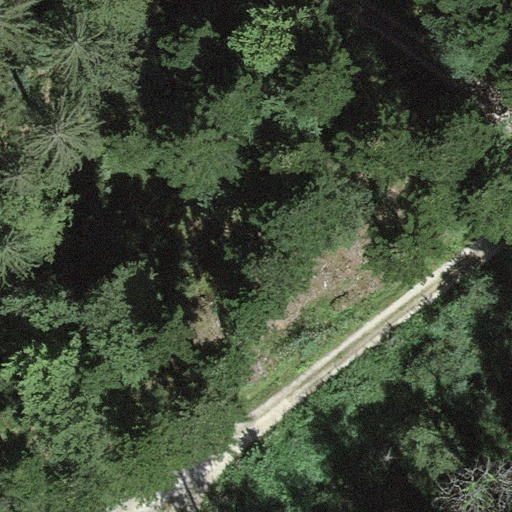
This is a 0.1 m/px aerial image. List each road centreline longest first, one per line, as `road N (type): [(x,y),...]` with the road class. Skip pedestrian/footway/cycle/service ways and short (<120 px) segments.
road 1 (track): [(174,511),(179,482),(511,232)]
road 2 (track): [(511,104),(358,0)]
